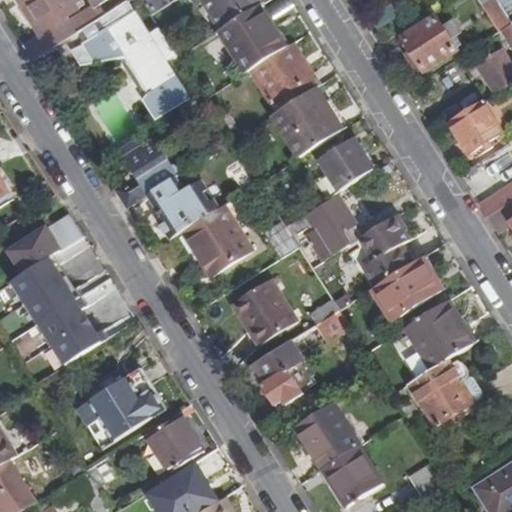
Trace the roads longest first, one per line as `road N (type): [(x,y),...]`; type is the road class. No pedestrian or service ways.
road 1 (residential): [(291,511),(0,52)]
road 2 (residential): [(319,0),(511,303)]
